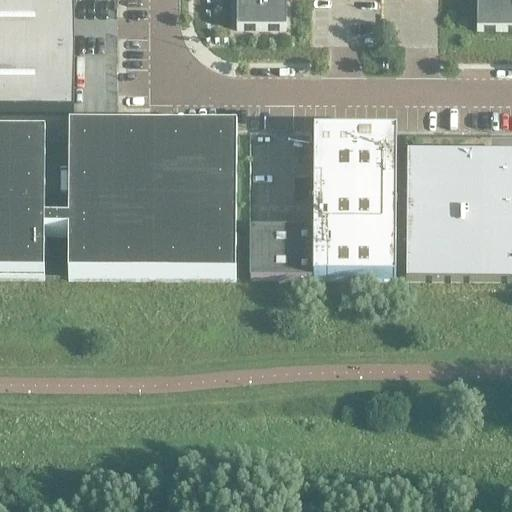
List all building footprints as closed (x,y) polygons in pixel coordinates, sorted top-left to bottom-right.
[(73,0),(0,0),(0,55),(73,56),(73,0)] [(236,0),(236,32),(286,32),(286,0),(236,0)] [(511,0),(476,0),(476,33),(511,33),(511,0)] [(0,113),(72,114),(73,56),(0,55),(0,113)] [(235,284),(236,136),(69,135),(68,283),(235,284)] [(395,284),(396,137),(313,136),(313,232),(313,249),(313,283),(395,284)] [(0,282),(44,283),(45,144),(45,142),(0,141),(0,282)] [(511,284),(511,155),(406,155),(405,284),(511,284)] [(313,283),(313,249),(313,232),(249,232),(249,283),(313,283)]
